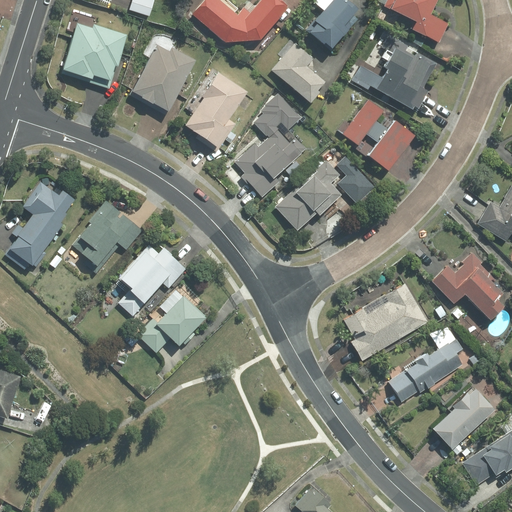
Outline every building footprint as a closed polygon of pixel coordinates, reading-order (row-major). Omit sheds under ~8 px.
[(147,18),(153,0),(150,0),(129,0),(126,11),(147,18)] [(214,0),(201,0),(187,15),(219,45),(254,43),(285,7),(277,0),(258,0),(246,13),(240,9),(233,17),(214,0)] [(305,33),(303,35),(323,53),(343,31),(338,28),(354,10),(342,0),(329,0),(328,0),(313,0),(309,5),(318,13),(302,31),(305,33)] [(435,45),(444,26),(424,17),(431,0),(383,0),(380,8),(385,10),(383,13),(410,25),(406,32),(435,45)] [(105,91),(124,36),(90,24),(88,29),(73,24),(56,74),(105,91)] [(382,62),(372,77),(353,65),(343,79),(362,92),(366,87),(408,114),(423,91),(414,86),(428,64),(395,42),(385,36),(377,49),(382,52),(378,59),(382,62)] [(162,116),(192,62),(168,49),(166,52),(152,45),(125,94),(132,98),(131,99),(162,116)] [(290,45),(265,72),(303,106),(313,95),(311,93),(319,85),(301,68),(308,61),(290,45)] [(224,119),(242,94),(213,74),(187,111),(190,113),(179,129),(213,153),(233,125),(224,119)] [(380,173),(407,139),(396,131),(399,128),(389,120),(382,130),(372,122),(378,114),(364,103),(337,138),(350,149),(360,136),(371,145),(361,158),(380,173)] [(269,178),(302,151),(292,138),(286,143),(275,130),(255,147),(252,144),(231,162),(242,174),(238,178),(257,200),(275,185),(269,178)] [(344,158),(334,167),(344,178),(338,184),(354,201),(370,187),(344,158)] [(323,162),(270,208),(292,232),(310,216),(312,219),(337,197),(326,185),(336,177),(323,162)] [(21,232),(6,253),(26,268),(31,261),(35,263),(65,221),(62,220),(69,211),(67,210),(77,196),(65,187),(60,193),(41,180),(23,204),(34,212),(19,231),(21,232)] [(487,203),(473,226),(502,243),(507,233),(511,235),(511,190),(508,188),(496,208),(487,203)] [(88,256),(84,260),(97,271),(121,242),(128,247),(143,229),(124,213),(107,198),(89,220),(91,222),(73,244),(88,256)] [(119,279),(116,283),(127,292),(119,301),(134,315),(163,281),(170,286),(187,267),(175,253),(165,245),(159,252),(149,243),(118,278),(119,279)] [(444,267),(427,283),(450,306),(458,297),(483,323),(497,309),(490,302),(496,296),(487,286),(492,281),(477,266),(479,263),(469,253),(458,264),(460,266),(451,274),(444,267)] [(424,324),(402,286),(381,297),(384,302),(362,315),(359,310),(340,321),(352,341),(347,344),(358,363),(424,324)] [(153,316),(138,333),(157,352),(173,335),(181,343),(208,314),(200,307),(185,292),(158,321),(153,316)] [(411,366),(385,382),(398,403),(422,389),(423,391),(430,386),(429,385),(458,367),(451,356),(460,350),(454,339),(452,340),(443,326),(426,336),(435,350),(424,357),(423,355),(409,363),(411,366)] [(22,375),(0,367),(0,413),(9,417),(15,399),(22,375)] [(446,410),(425,430),(444,451),(487,411),(468,390),(462,396),(460,393),(444,408),(446,410)] [(511,417),(497,427),(502,434),(461,461),(476,484),(489,475),(492,479),(495,477),(493,473),(496,471),(498,474),(511,464),(511,417)] [(305,490),(290,507),(295,511),(323,511),(326,508),(305,490)]
